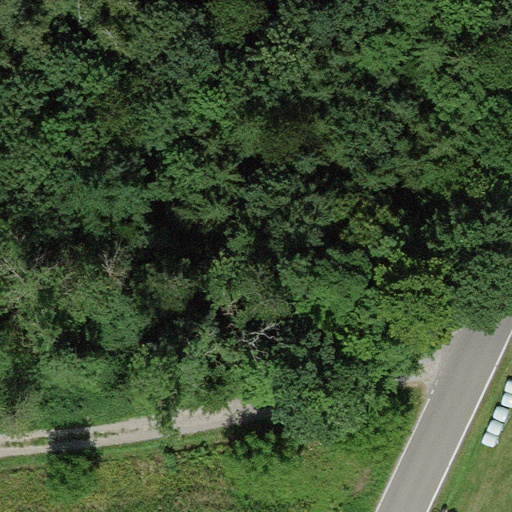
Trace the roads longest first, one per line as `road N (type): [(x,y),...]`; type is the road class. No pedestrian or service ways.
road 1 (track): [(0,432),(477,365)]
road 2 (unclassified): [(409,511),(511,292)]
